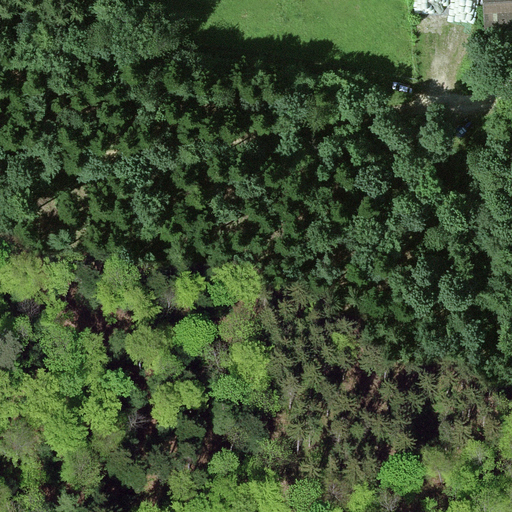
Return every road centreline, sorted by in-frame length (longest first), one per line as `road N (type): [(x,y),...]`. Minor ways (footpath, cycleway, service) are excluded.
road 1 (track): [(402,111),(242,129),(0,185)]
road 2 (track): [(0,45),(170,64),(402,111)]
